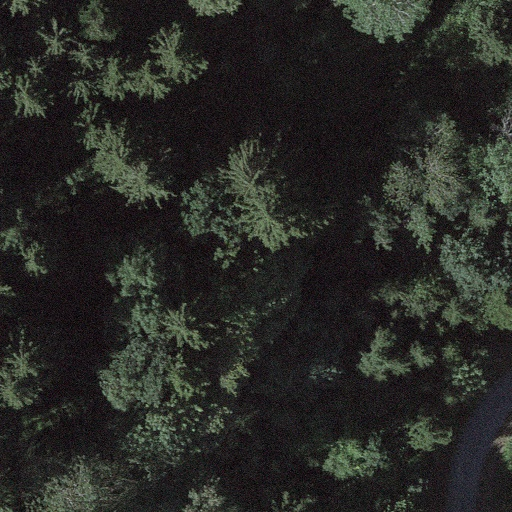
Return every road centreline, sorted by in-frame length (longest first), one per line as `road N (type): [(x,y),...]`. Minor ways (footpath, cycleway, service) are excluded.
road 1 (track): [(426,0),(407,37),(207,139),(116,222),(0,427)]
road 2 (track): [(462,511),(484,421),(511,396)]
